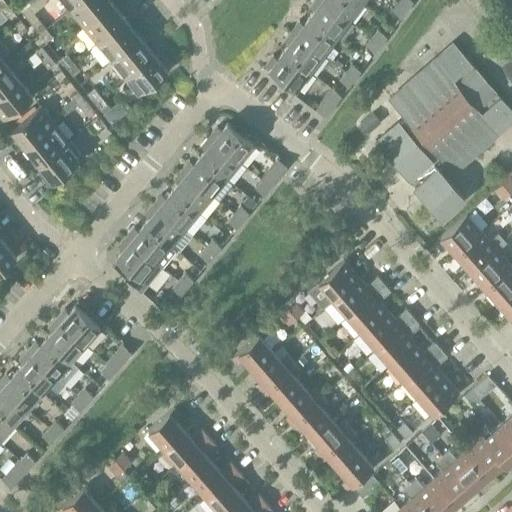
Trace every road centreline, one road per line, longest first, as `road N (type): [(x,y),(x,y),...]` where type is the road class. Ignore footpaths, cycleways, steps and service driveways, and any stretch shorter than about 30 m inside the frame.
road 1 (residential): [(511,366),(369,204),(233,94),(209,88)]
road 2 (residential): [(328,511),(166,333),(76,258)]
road 3 (residential): [(76,258),(209,88)]
